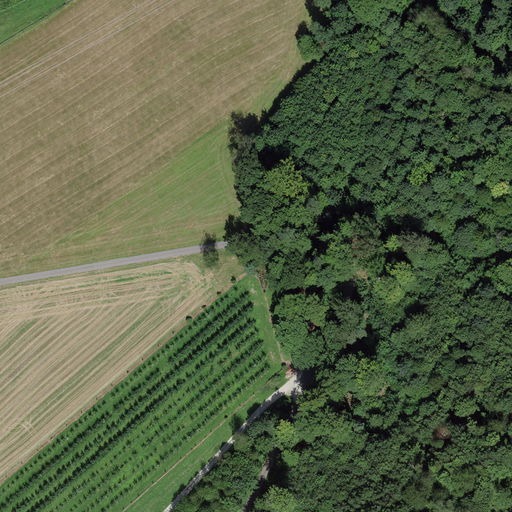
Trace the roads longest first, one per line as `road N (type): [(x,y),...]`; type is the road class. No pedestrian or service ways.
road 1 (track): [(243,511),(333,335),(345,302),(344,257),(293,233),(0,281)]
road 2 (track): [(169,511),(325,352)]
road 3 (track): [(416,0),(335,55),(274,120),(262,146)]
road 4 (track): [(352,224),(511,239)]
